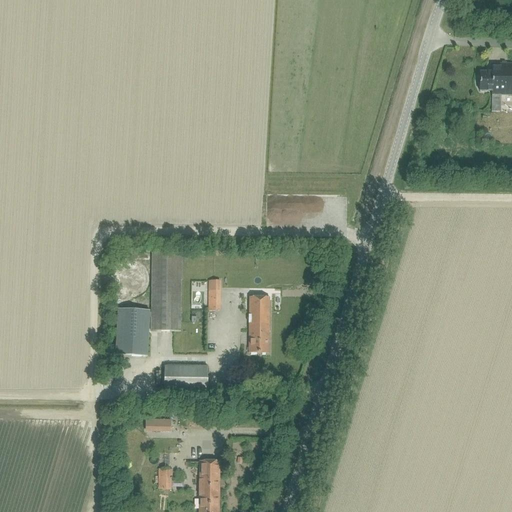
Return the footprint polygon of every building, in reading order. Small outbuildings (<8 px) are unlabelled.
[(511,95),(511,65),(491,65),(491,73),(479,73),(479,92),(491,92),(491,95),(511,95)] [(180,331),(181,253),(150,253),(150,331),(180,331)] [(149,281),(149,280),(149,278),(148,276),(148,275),(148,273),(147,271),(146,269),(145,268),(143,266),(142,265),(140,264),(139,263),(137,262),(135,261),(133,260),(132,260),(130,260),(128,260),(125,260),(124,261),(122,261),(121,262),(119,263),(117,264),(116,265),(114,267),(113,268),(112,270),(111,271),(111,273),(110,275),(110,276),(110,277),(110,279),(110,281),(110,283),(110,285),(111,286),(111,288),(112,290),(113,291),(115,293),(116,294),(117,295),(119,297),(121,297),(123,298),(125,299),(127,299),(128,299),(130,299),(132,299),(134,299),(136,298),(138,297),(139,296),(141,295),(143,294),(144,292),(145,291),(146,289),(147,288),(148,286),(148,284),(148,283),(149,282),(149,281)] [(208,281),(208,311),(219,311),(219,281),(208,281)] [(268,354),(269,298),(249,298),(248,354),(268,354)] [(117,311),(115,356),(147,357),(149,312),(117,311)] [(164,368),(164,392),(207,393),(207,368),(164,368)] [(218,511),(219,462),(199,462),(198,511),(218,511)] [(158,490),(169,490),(169,470),(158,470),(158,490)]
